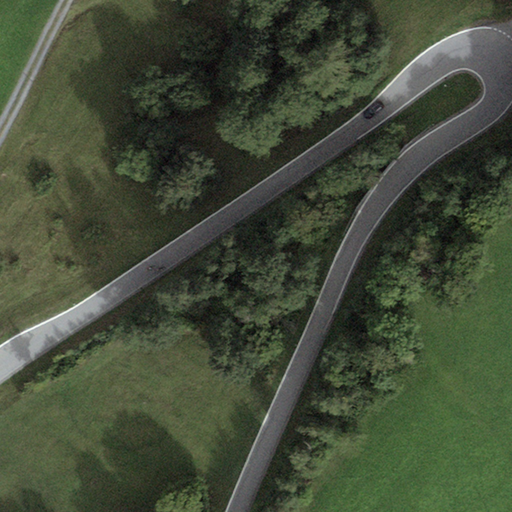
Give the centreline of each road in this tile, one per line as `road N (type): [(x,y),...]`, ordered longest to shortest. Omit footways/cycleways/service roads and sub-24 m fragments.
road 1 (unclassified): [(239,511),(354,242),(409,164),(501,104),(511,72),(501,51),(483,44),(444,56),(167,260),(0,367)]
road 2 (track): [(0,135),(67,0)]
